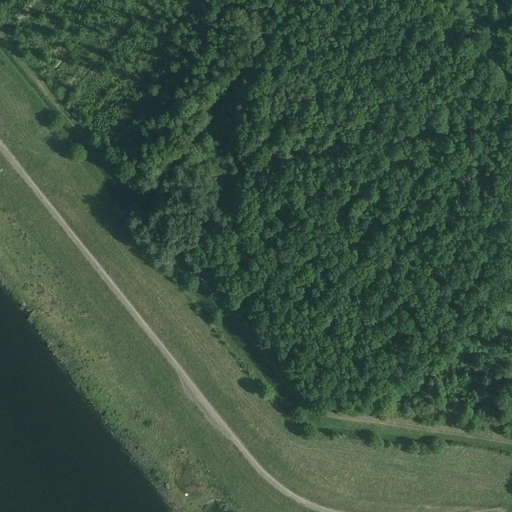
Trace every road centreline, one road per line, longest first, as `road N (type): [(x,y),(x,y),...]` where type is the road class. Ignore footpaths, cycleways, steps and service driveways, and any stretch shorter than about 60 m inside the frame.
road 1 (track): [(0,34),(320,415),(511,443)]
road 2 (unclassified): [(327,511),(291,496),(251,461),(0,146)]
